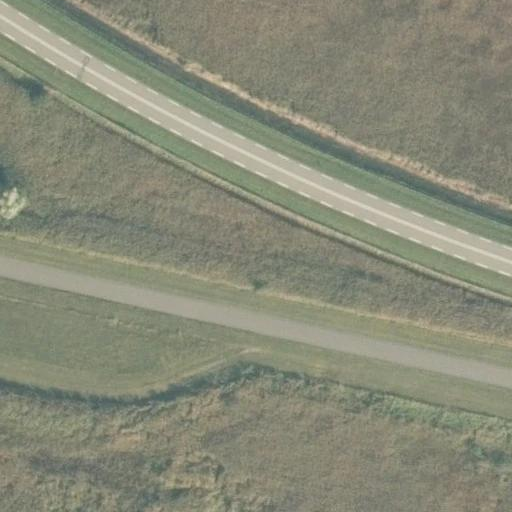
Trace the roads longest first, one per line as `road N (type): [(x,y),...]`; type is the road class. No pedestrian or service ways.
road 1 (primary): [(511,260),(301,179),(0,17)]
road 2 (unclassified): [(511,380),(0,269)]
